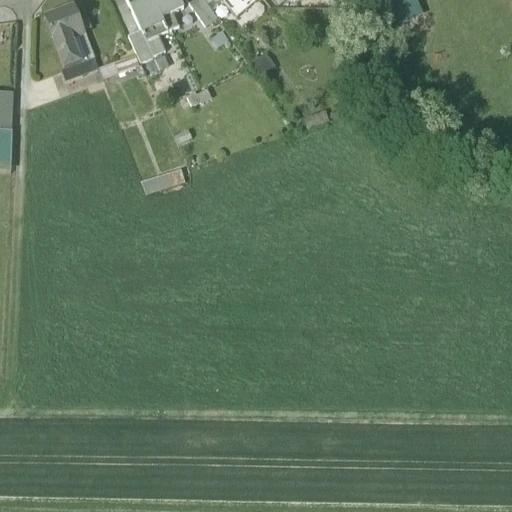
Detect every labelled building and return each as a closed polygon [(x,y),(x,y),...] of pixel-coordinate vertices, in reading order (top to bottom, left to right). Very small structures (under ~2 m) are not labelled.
[(176,0),(123,0),(140,34),(153,61),(164,56),(156,39),(177,30),(171,17),(182,12),(176,0)] [(199,0),(183,0),(204,30),(216,22),(199,0)] [(261,1),(259,0),(217,0),(235,22),(261,1)] [(94,63),(74,9),(44,21),(55,49),(54,49),(63,73),(64,74),(94,63)] [(140,34),(127,40),(140,67),(153,61),(140,34)] [(263,58),(253,68),(262,78),(273,68),(263,58)] [(134,59),(117,66),(120,74),(138,68),(134,59)] [(94,63),(64,74),(63,73),(60,74),(64,85),(98,72),(94,63)] [(196,99),(194,97),(186,101),(191,111),(210,101),(206,94),(196,99)] [(174,152),(136,164),(140,176),(178,164),(174,152)] [(179,172),(143,183),(148,198),(184,187),(179,172)]
